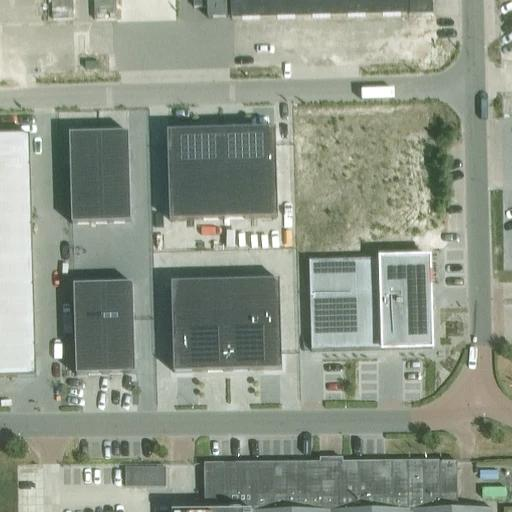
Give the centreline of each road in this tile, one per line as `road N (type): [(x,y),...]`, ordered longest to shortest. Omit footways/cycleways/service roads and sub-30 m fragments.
road 1 (unclassified): [(0,425),(184,417),(475,422)]
road 2 (unclassified): [(475,422),(474,0)]
